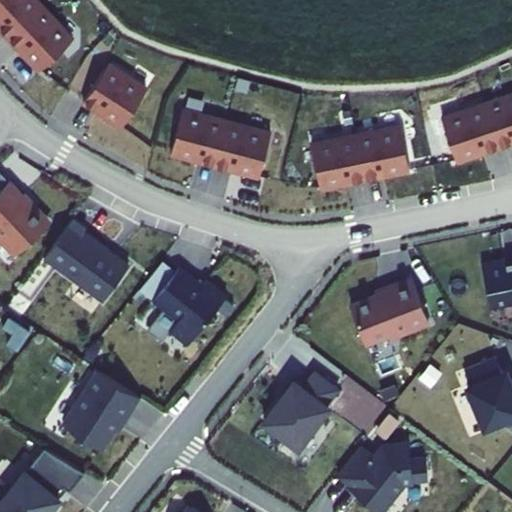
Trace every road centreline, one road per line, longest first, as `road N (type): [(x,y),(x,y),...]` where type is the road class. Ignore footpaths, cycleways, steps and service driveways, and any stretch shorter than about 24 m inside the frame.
road 1 (residential): [(14,118),(128,188),(254,236),(300,242)]
road 2 (residential): [(172,443),(299,279),(300,242)]
road 3 (residential): [(300,242),(511,198)]
road 4 (residential): [(284,511),(172,443)]
